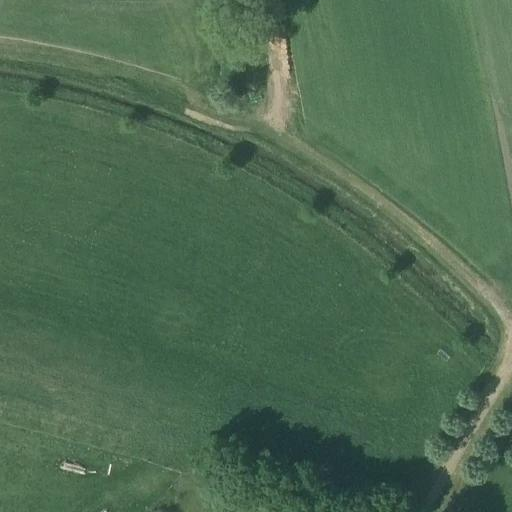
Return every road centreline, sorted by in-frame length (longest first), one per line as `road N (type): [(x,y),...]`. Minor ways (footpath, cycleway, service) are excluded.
road 1 (track): [(511,324),(353,188),(256,129),(134,74),(0,46)]
road 2 (track): [(420,511),(511,362)]
